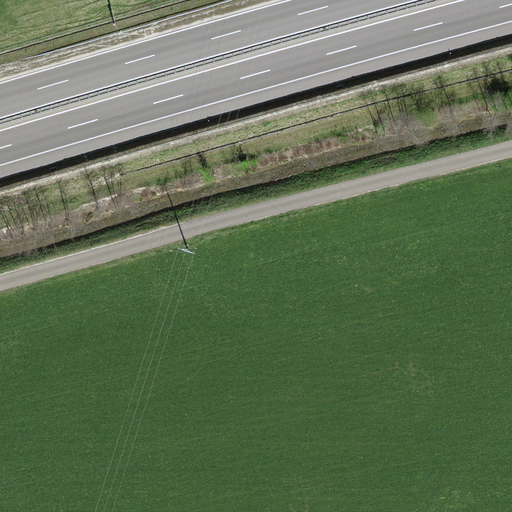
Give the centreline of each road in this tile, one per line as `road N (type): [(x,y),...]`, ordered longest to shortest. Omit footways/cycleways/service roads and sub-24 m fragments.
road 1 (motorway): [(0,148),(511,4)]
road 2 (residential): [(511,152),(0,281)]
road 3 (motorway): [(351,0),(0,100)]
